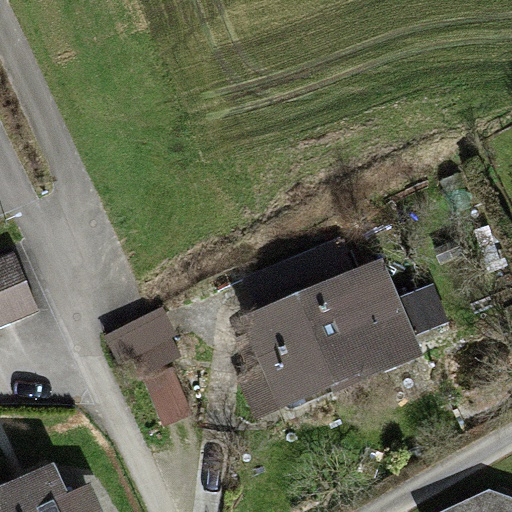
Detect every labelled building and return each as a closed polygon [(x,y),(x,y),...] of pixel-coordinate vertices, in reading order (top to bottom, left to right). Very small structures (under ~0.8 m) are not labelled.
[(14,251),(0,257),(0,324),(38,309),(14,251)] [(348,282),(244,326),(283,417),(387,372),(348,282)] [(432,293),(398,309),(408,332),(443,315),(432,293)] [(155,318),(108,341),(120,367),(167,344),(155,318)] [(55,484),(0,506),(0,511),(85,511),(80,499),(64,506),(55,484)] [(437,511),(511,511),(511,498),(487,489),(437,511)]
